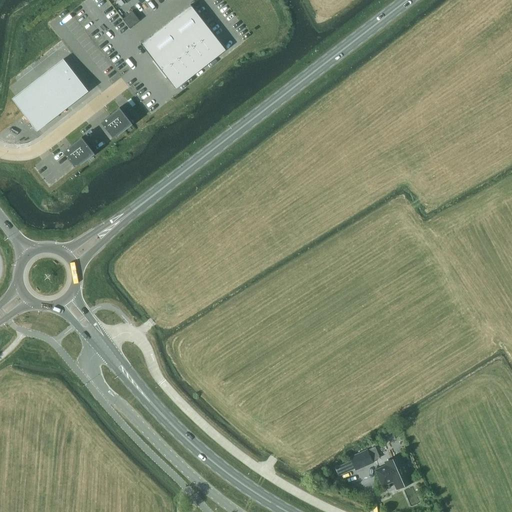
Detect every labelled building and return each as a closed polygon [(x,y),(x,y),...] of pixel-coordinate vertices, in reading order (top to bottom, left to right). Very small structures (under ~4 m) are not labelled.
[(141,43),(176,88),(226,50),(191,4),(141,43)] [(126,15),(122,18),(130,28),(134,25),(126,15)] [(37,130),(88,91),(64,59),(12,98),(37,130)] [(132,123),(120,107),(109,115),(101,122),(113,138),(132,123)] [(75,167),(94,152),(82,136),(71,145),(63,151),(75,167)] [(356,471),(374,463),(368,449),(350,457),(351,459),(354,467),(356,471)] [(383,484),(396,478),(400,487),(414,481),(410,471),(407,472),(401,458),(387,464),(388,466),(377,470),(383,484)] [(354,467),(351,459),(336,466),(339,474),(354,467)]
